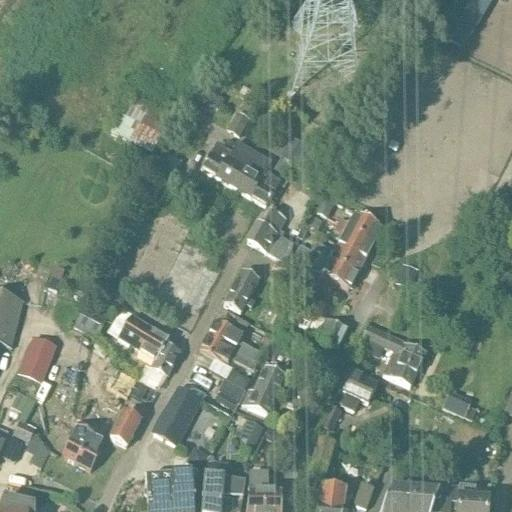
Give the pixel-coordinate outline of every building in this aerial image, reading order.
[(237,116),(226,135),(238,142),(249,123),(237,116)] [(201,172),(234,192),(255,156),(237,145),(231,155),(216,146),(210,157),(209,157),(201,172)] [(271,165),(255,156),(234,192),(265,210),(274,195),(273,195),(280,184),(265,175),(271,165)] [(511,182),(497,214),(511,221),(511,182)] [(324,202),(316,218),(327,223),(335,207),(324,202)] [(284,224),(269,215),(260,230),(257,228),(246,246),(282,266),(293,248),(281,241),(283,237),(278,234),(284,224)] [(340,223),(337,229),(373,248),(381,232),(354,218),(349,228),(340,223)] [(365,262),(373,248),(337,229),(334,234),(343,239),(338,248),(365,262)] [(316,248),(312,255),(321,259),(321,258),(357,277),(365,262),(338,248),(333,257),(316,248)] [(300,250),(290,269),(304,276),(313,257),(300,250)] [(349,294),(357,277),(321,258),(321,259),(312,275),(349,294)] [(244,270),(223,309),(239,318),(244,308),(251,312),(254,306),(248,302),(258,284),(258,283),(260,279),(244,270)] [(23,306),(0,300),(0,349),(10,352),(23,306)] [(84,309),(72,330),(94,342),(106,321),(84,309)] [(346,333),(315,318),(305,340),(336,355),(346,333)] [(168,344),(130,321),(117,342),(155,365),(151,373),(166,381),(179,356),(165,349),(168,344)] [(215,324),(207,339),(247,360),(246,360),(258,367),(263,358),(239,345),(242,339),(220,327),(215,324)] [(367,331),(362,342),(393,356),(383,379),(410,391),(425,357),(409,350),(402,347),(392,342),(367,331)] [(336,363),(287,336),(278,353),(277,353),(270,366),(284,374),(321,393),(336,363)] [(207,339),(199,354),(226,370),(230,362),(253,375),(258,367),(246,360),(247,360),(207,339)] [(56,351),(33,342),(18,379),(41,387),(56,351)] [(285,380),(264,371),(254,395),(248,393),(241,410),(267,420),(285,380)] [(249,384),(231,374),(226,384),(244,394),(249,384)] [(347,374),(337,394),(346,398),(340,409),(352,415),(354,412),(358,404),(367,408),(376,387),(347,374)] [(136,386),(129,400),(140,406),(147,391),(136,386)] [(201,405),(178,392),(158,424),(151,437),(176,450),(201,405)] [(330,411),(320,431),(330,436),(340,416),(330,411)] [(139,424),(123,415),(109,442),(125,451),(139,424)] [(18,426),(12,441),(28,448),(34,433),(18,426)] [(334,437),(321,433),(306,485),(321,490),(333,448),(330,447),(334,437)] [(76,435),(62,461),(90,476),(100,457),(96,455),(100,447),(76,435)] [(248,497),(245,511),(280,511),(280,498),(267,498),(267,478),(249,477),(248,497)] [(192,511),(190,479),(144,481),(146,511),(192,511)] [(222,484),(202,482),(200,511),(219,511),(221,502),(242,503),(244,488),(222,484)] [(366,511),(373,494),(360,489),(353,507),(354,510),(359,511),(366,511)] [(341,511),(344,494),(321,491),(317,508),(316,508),(316,511),(341,511)] [(456,507),(458,494),(439,493),(437,498),(389,494),(382,511),(449,511),(450,507),(456,507)] [(458,494),(456,507),(456,511),(486,511),(487,506),(473,504),(474,495),(458,494)] [(2,503),(0,509),(0,511),(30,511),(30,509),(2,503)]
